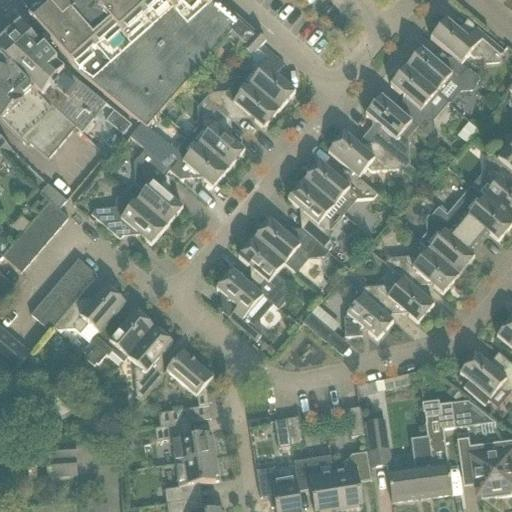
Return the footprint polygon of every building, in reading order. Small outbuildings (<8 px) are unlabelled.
[(46,0),(45,4),(28,19),(51,45),(78,75),(146,131),(228,38),(241,23),(215,0),(46,0)] [(265,44),(241,23),(228,38),(252,58),(262,48),(265,44)] [(430,41),(456,64),(461,67),(469,58),(473,61),(483,60),(483,64),(486,67),(499,66),(502,62),(499,59),(500,59),(505,54),(482,34),(473,45),(446,23),(430,41)] [(105,107),(54,66),(42,53),(19,27),(0,44),(0,58),(6,65),(17,76),(61,119),(62,119),(75,130),(82,136),(105,107)] [(295,95),(275,78),(284,67),(262,48),(252,58),(253,74),(245,84),(246,85),(249,87),(279,113),(295,95)] [(479,83),(461,67),(456,64),(448,74),(421,52),(406,70),(436,96),(444,87),(448,90),(475,88),(479,83)] [(61,119),(17,76),(6,65),(0,58),(0,123),(1,124),(28,150),(30,147),(48,163),(75,130),(62,119),(61,119)] [(411,126),(416,130),(430,141),(434,137),(432,110),(428,106),(436,96),(406,70),(390,89),(416,111),(407,122),(411,126)] [(279,113),(249,87),(246,85),(245,84),(239,79),(226,94),(209,96),(205,101),(228,121),(237,109),(264,132),(279,113)] [(511,144),(497,162),(511,174),(511,87),(508,92),(511,94),(511,144)] [(380,148),(383,151),(401,168),(405,171),(409,166),(407,141),(416,130),(411,126),(407,122),(381,99),(365,118),(375,126),(375,131),(368,139),(379,149),(380,148)] [(206,137),(198,147),(229,173),(244,154),(218,132),(228,121),(205,101),(200,107),(202,134),(206,137)] [(131,128),(114,114),(106,123),(122,138),(131,128)] [(213,191),(229,173),(198,147),(190,157),(186,153),(159,155),(158,141),(150,142),(138,132),(130,141),(145,154),(172,176),(180,183),(181,182),(177,179),(186,169),(213,191)] [(328,155),(354,178),(359,181),(367,171),(371,175),(398,172),(401,168),(383,151),(380,148),(379,149),(370,159),(344,136),(328,155)] [(0,161),(10,151),(0,140),(0,161)] [(144,194),(136,204),(167,230),(182,211),(156,189),(165,178),(168,181),(172,176),(145,154),(134,167),(135,186),(144,194)] [(511,192),(503,185),(511,175),(511,174),(497,162),(489,155),(485,160),(487,187),(491,190),(483,200),(511,224),(511,192)] [(377,197),(359,181),(354,178),(345,188),(319,166),(303,184),(334,210),(342,201),(346,204),(373,202),(377,197)] [(325,220),(334,210),(303,184),(287,202),(314,225),(305,235),(327,255),(331,250),(329,223),(325,220)] [(66,204),(47,187),(39,197),(49,205),(59,213),(66,204)] [(511,228),(511,224),(483,200),(483,201),(471,190),(446,219),(457,228),(463,233),(479,247),(489,236),(498,245),(511,228)] [(167,230),(136,204),(128,213),(124,210),(96,212),(91,218),(120,242),(130,230),(151,248),(167,230)] [(68,221),(59,213),(49,205),(41,214),(61,230),(68,221)] [(474,261),(448,238),(457,228),(446,219),(438,211),(430,220),(432,240),(436,243),(428,253),(458,279),(474,261)] [(61,230),(41,214),(34,223),(53,239),(61,230)] [(53,240),(34,223),(26,232),(45,249),(53,240)] [(323,260),(327,255),(305,235),(296,246),(269,223),(254,242),(284,268),(293,258),(297,262),(323,260)] [(45,249),(26,232),(18,241),(37,258),(45,249)] [(37,258),(18,241),(10,250),(29,267),(37,258)] [(264,283),(255,293),(262,300),(278,313),(282,308),(280,281),(276,278),(284,268),(254,242),(238,260),(264,283)] [(29,267),(10,250),(2,260),(3,260),(21,276),(29,267)] [(443,297),(458,279),(428,253),(419,262),(415,259),(388,261),(384,266),(403,282),(407,285),(416,275),(443,297)] [(70,272),(89,289),(97,279),(78,262),(70,272)] [(62,281),(82,297),(89,289),(70,272),(62,281)] [(254,309),(262,300),(255,293),(232,273),(216,292),(242,315),(233,325),(256,345),(260,340),(258,313),(254,309)] [(55,290),(74,306),(76,303),(82,297),(62,281),(55,290)] [(434,308),(407,285),(403,282),(394,292),(390,288),(363,290),(359,296),(362,299),(382,315),(391,304),(418,327),(434,308)] [(56,307),(66,315),(74,306),(55,290),(47,299),(56,307)] [(89,345),(106,328),(125,306),(106,290),(87,312),(76,303),(74,306),(66,315),(53,330),(54,330),(58,333),(85,331),(88,327),(97,335),(89,345)] [(393,325),(382,315),(362,299),(359,296),(351,305),(351,308),(353,310),(344,321),(345,340),(345,341),(362,340),(362,338),(360,339),(360,332),(361,330),(377,343),(393,325)] [(56,307),(47,299),(30,318),(40,326),(56,307)] [(50,334),(54,330),(53,330),(66,315),(56,307),(40,326),(50,334)] [(123,365),(127,361),(154,331),(135,315),(116,337),(106,328),(89,345),(82,354),(87,358),(85,361),(94,369),(96,366),(98,368),(106,359),(108,360),(112,355),(123,365)] [(325,345),(334,336),(311,316),(303,326),(325,345)] [(511,320),(496,339),(511,352),(511,320)] [(150,373),(172,346),(154,331),(127,361),(137,369),(133,373),(135,400),(140,404),(160,381),(150,373)] [(0,336),(0,364),(14,377),(31,357),(3,333),(0,336)] [(182,355),(166,374),(196,400),(199,411),(209,409),(206,390),(213,381),(182,355)] [(511,367),(511,368),(502,380),(476,357),(459,376),(469,384),(463,391),(484,409),(498,392),(503,395),(511,394),(511,367)] [(66,376),(59,383),(67,390),(72,385),(71,380),(66,376)] [(452,498),(446,450),(443,433),(495,425),(468,404),(439,408),(440,418),(425,421),(426,426),(431,469),(423,470),(427,501),(452,498)] [(360,411),(359,411),(347,413),(350,432),(351,440),(364,438),(363,430),(360,411)] [(158,416),(160,430),(184,427),(181,413),(158,416)] [(299,420),(286,422),(291,450),(303,448),(299,420)] [(291,450),(286,422),(274,424),(278,452),(291,450)] [(366,426),(372,470),(389,467),(383,424),(366,426)] [(175,466),(215,460),(211,436),(186,440),(184,427),(160,430),(154,431),(156,445),(172,443),(175,466)] [(427,501),(423,470),(431,469),(427,440),(411,442),(414,471),(387,475),(389,486),(392,506),(422,502),(427,501)] [(511,493),(511,442),(511,443),(470,449),(469,441),(457,443),(460,467),(472,465),(476,499),(511,493)] [(47,481),(76,478),(74,445),(44,447),(47,481)] [(344,474),(333,476),(338,511),(358,511),(363,511),(359,486),(371,484),(368,465),(367,455),(351,458),(346,464),(342,466),(345,468),(343,470),(344,474)] [(164,493),(166,507),(196,502),(194,488),(219,484),(215,460),(175,466),(179,490),(164,493)] [(291,482),(282,484),(282,480),(276,476),(275,471),(256,474),(260,501),(273,499),(275,511),(300,511),(296,481),(291,482)] [(313,511),(338,511),(333,476),(308,479),(312,499),(313,511)] [(221,511),(197,511),(196,502),(166,507),(166,511),(223,511),(221,511)]
